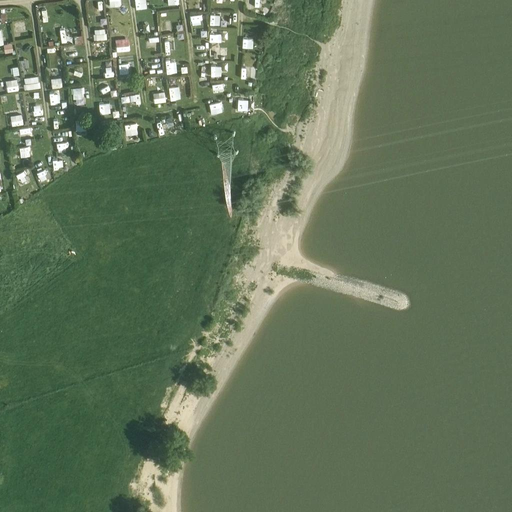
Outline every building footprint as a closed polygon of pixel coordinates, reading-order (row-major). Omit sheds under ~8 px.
[(145,0),(134,0),(136,9),(147,7),(145,0)] [(106,38),(105,25),(95,26),(96,38),(106,38)] [(165,50),(175,49),(173,32),(163,34),(165,50)] [(210,33),(209,41),(222,42),(222,34),(210,33)] [(82,35),(75,36),(76,43),(84,42),(82,35)] [(12,43),(4,45),(5,53),(13,51),(12,43)] [(65,46),(66,56),(77,55),(77,45),(65,46)] [(210,58),(220,59),(220,48),(210,48),(210,58)] [(118,73),(131,73),(131,63),(118,62),(118,73)] [(113,66),(102,66),(102,76),(114,75),(113,66)] [(148,73),(148,84),(157,84),(157,73),(148,73)] [(39,76),(24,78),(25,89),(40,87),(39,76)] [(52,88),(63,86),(61,77),(51,78),(52,88)] [(18,80),(6,80),(7,91),(18,91),(18,80)] [(98,84),(99,93),(109,92),(108,83),(98,84)] [(72,87),(72,98),(85,97),(85,86),(72,87)] [(178,88),(169,89),(171,100),(180,99),(178,88)] [(153,102),(165,101),(165,91),(153,92),(153,102)] [(209,103),(210,114),(222,112),(221,102),(209,103)] [(12,125),(23,124),(22,114),(11,115),(12,125)] [(171,117),(162,119),(164,130),(173,128),(171,117)] [(76,120),(76,130),(86,130),(86,120),(76,120)] [(29,147),(18,147),(18,156),(30,156),(29,147)] [(54,168),(64,168),(63,159),(53,160),(54,168)] [(38,173),(41,182),(51,179),(48,170),(38,173)] [(16,175),(20,185),(27,181),(22,171),(16,175)]
